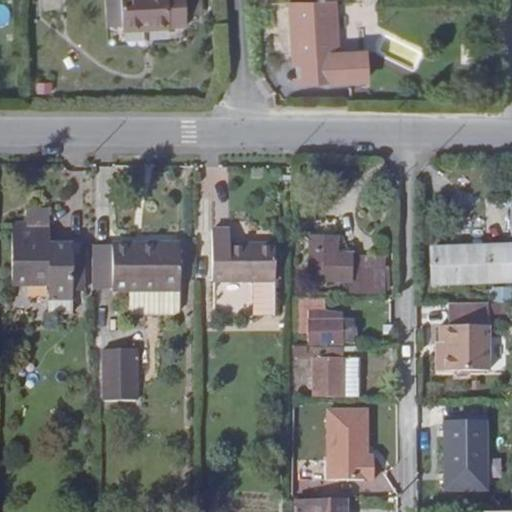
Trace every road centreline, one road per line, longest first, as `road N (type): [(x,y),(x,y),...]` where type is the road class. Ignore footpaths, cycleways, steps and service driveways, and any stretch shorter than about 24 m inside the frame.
road 1 (residential): [(409,134),(409,511)]
road 2 (unclassified): [(242,134),(0,133)]
road 3 (unclassified): [(409,134),(242,134)]
road 4 (residential): [(232,0),(242,134)]
